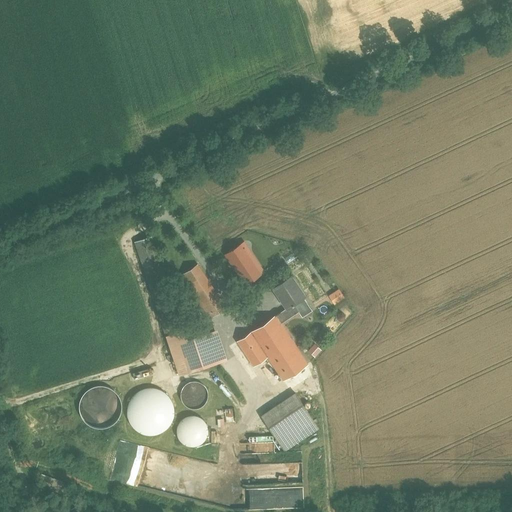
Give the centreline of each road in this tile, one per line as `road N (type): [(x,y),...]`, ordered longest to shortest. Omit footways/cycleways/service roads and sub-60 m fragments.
road 1 (unclassified): [(511,15),(0,247)]
road 2 (track): [(179,511),(13,456),(0,395)]
